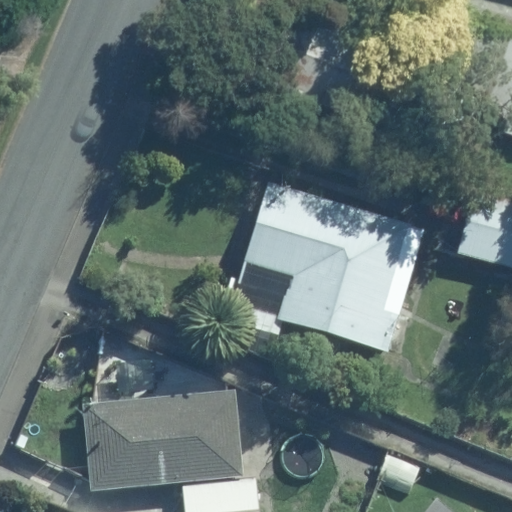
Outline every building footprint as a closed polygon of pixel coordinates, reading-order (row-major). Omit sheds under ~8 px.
[(305,0),(290,0),(259,66),(396,131),(430,59),(305,0)] [(511,32),(473,22),(455,90),(511,105),(511,125),(510,134),(511,134),(511,32)] [(421,233),(262,185),(230,290),(281,305),(276,322),(384,355),(421,233)] [(511,208),(468,197),(453,256),(511,270),(511,208)] [(237,387),(86,399),(93,487),(184,478),(244,473),(237,387)] [(345,449),(366,457),(372,441),(351,433),(345,449)] [(244,473),(184,478),(186,511),(262,511),(259,474),(244,473)] [(463,511),(440,493),(424,511),(463,511)]
